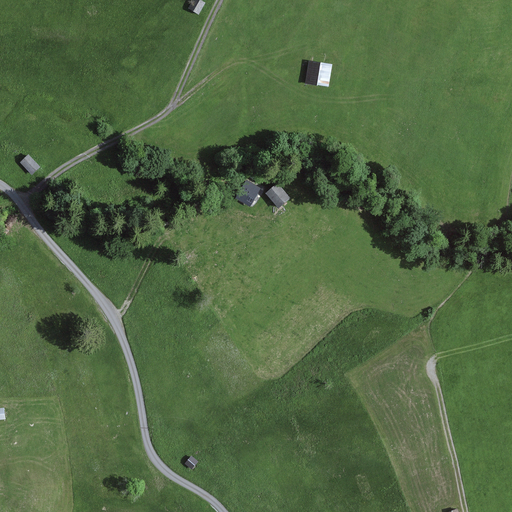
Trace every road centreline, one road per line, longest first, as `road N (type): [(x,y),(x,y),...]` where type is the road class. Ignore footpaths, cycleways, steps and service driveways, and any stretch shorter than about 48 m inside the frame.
road 1 (unclassified): [(223,511),(159,465),(105,304),(0,184)]
road 2 (track): [(17,197),(169,110),(222,0)]
road 3 (track): [(466,511),(430,366)]
